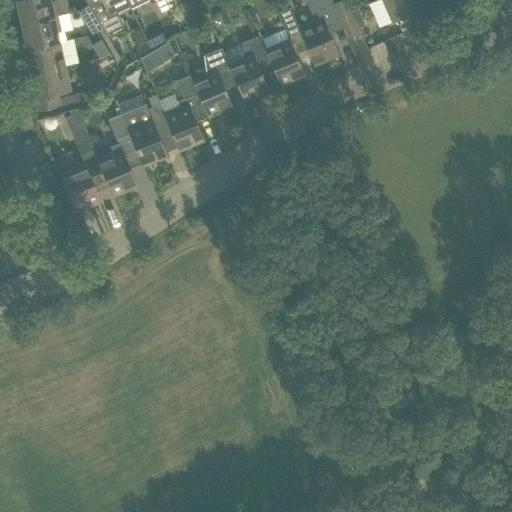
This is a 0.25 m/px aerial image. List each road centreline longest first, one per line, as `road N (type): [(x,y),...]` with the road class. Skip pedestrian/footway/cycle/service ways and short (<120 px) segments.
road 1 (residential): [(66,279),(329,107),(481,39)]
road 2 (residential): [(66,279),(0,72)]
